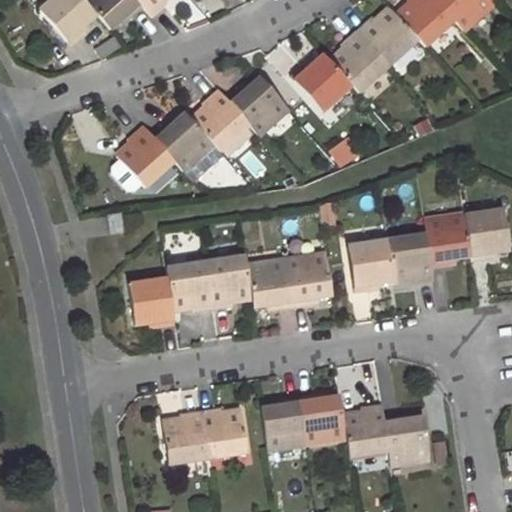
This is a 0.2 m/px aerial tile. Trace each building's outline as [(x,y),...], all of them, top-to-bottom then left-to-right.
[(84,32),(81,29),(95,15),(81,0),(48,0),(37,11),(69,46),(84,32)] [(81,0),(95,15),(109,30),(122,18),(125,22),(141,7),(134,0),(81,0)] [(134,0),(141,7),(150,17),(165,4),(162,0),(134,0)] [(404,0),(408,3),(394,15),(416,40),(422,47),(451,21),(431,0),(404,0)] [(431,0),(451,21),(460,31),(489,3),(486,0),(431,0)] [(369,17),(353,31),(386,66),(416,40),(394,15),(387,8),(373,21),(369,17)] [(353,31),(338,45),(342,48),(327,62),(349,86),(356,93),(386,66),(353,31)] [(303,64),(287,78),(319,113),(349,86),(327,62),(321,55),(306,67),(303,64)] [(241,87),(225,101),(249,127),(257,136),(287,109),(259,77),(244,91),(241,87)] [(217,91),(200,105),(204,109),(190,121),(219,153),(249,127),(225,101),(217,91)] [(165,123),(150,137),(173,162),(192,183),(222,157),(219,153),(190,121),(183,114),(169,127),(165,123)] [(141,127),(125,141),(128,145),(115,157),(143,189),(173,162),(150,137),(141,127)] [(490,262),(489,256),(508,253),(502,211),(462,217),(468,259),(469,264),(490,262)] [(119,215),(105,217),(108,238),(123,235),(119,215)] [(462,217),(421,223),(423,236),(428,270),(448,267),(448,262),(468,259),(462,217)] [(423,236),(384,241),(390,284),(409,281),(410,286),(430,283),(428,270),(423,236)] [(384,241),(343,247),(351,294),(372,291),(371,287),(390,284),(384,241)] [(312,306),(310,301),(329,298),(323,256),(283,262),(290,309),(312,306)] [(243,258),(203,264),(210,311),(231,307),(231,303),(249,300),(244,268),(243,258)] [(283,262),(244,268),(249,300),(251,310),(270,306),(270,311),(290,309),(283,262)] [(203,264),(164,269),(165,279),(170,312),(190,310),(190,314),(210,311),(203,264)] [(165,279),(125,285),(132,327),(151,324),(152,329),(172,327),(170,312),(165,279)] [(318,396),(298,399),(305,446),(345,441),(341,417),(338,397),(318,400),(318,396)] [(278,407),(259,410),(265,452),(305,446),(298,399),(277,402),(278,407)] [(380,406),(360,409),(360,414),(341,417),(345,441),(347,460),(387,454),(382,419),(380,406)] [(219,411),(198,414),(206,461),(245,455),(239,413),(220,415),(219,411)] [(198,414),(178,417),(179,422),(161,425),(167,467),(206,461),(198,414)] [(402,416),(382,419),(387,454),(390,467),(429,461),(422,418),(402,421),(402,416)]
